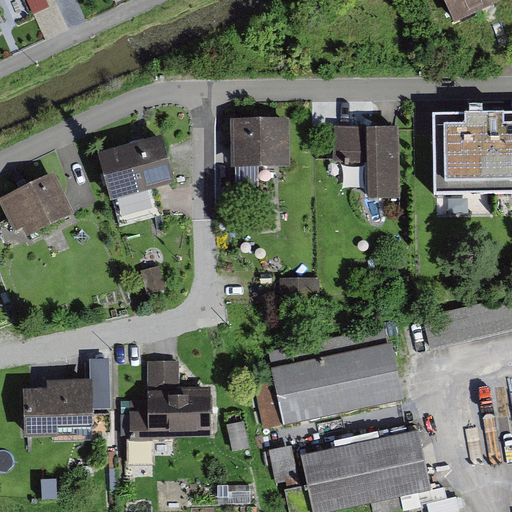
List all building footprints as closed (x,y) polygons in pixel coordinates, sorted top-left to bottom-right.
[(502,4),(499,0),(443,0),(455,25),(502,4)] [(511,189),(511,112),(451,114),(453,191),(511,189)] [(291,120),(233,122),(234,170),(238,170),(238,188),(269,187),(268,169),(293,169),(291,120)] [(366,130),(336,128),(336,162),(366,163),(367,200),(403,199),(401,129),(366,130)] [(177,185),(165,139),(102,157),(123,229),(165,217),(157,190),(177,185)] [(74,216),(55,176),(0,200),(0,202),(14,234),(23,230),(27,237),(74,216)] [(274,212),(253,215),(255,229),(276,227),(274,212)] [(164,269),(146,273),(151,295),(169,291),(164,269)] [(286,280),(286,304),(321,304),(321,280),(286,280)] [(455,288),(429,294),(432,311),(459,304),(455,288)] [(511,299),(424,321),(431,352),(511,332),(511,299)] [(390,330),(276,354),(281,378),(263,381),(272,427),(405,401),(390,330)] [(183,363),(152,364),(152,394),(183,394),(183,363)] [(96,428),(95,385),(48,387),(48,393),(25,393),(27,440),(56,439),(55,430),(96,428)] [(214,437),(213,393),(183,394),(152,394),(149,394),(150,412),(132,412),(133,442),(153,442),(153,437),(214,437)] [(419,433),(304,458),(310,487),(289,492),(293,511),(335,511),(379,503),(380,511),(401,511),(407,511),(405,499),(431,493),(419,433)] [(252,483),(220,486),(221,506),(195,508),(195,511),(208,511),(254,509),(252,483)]
